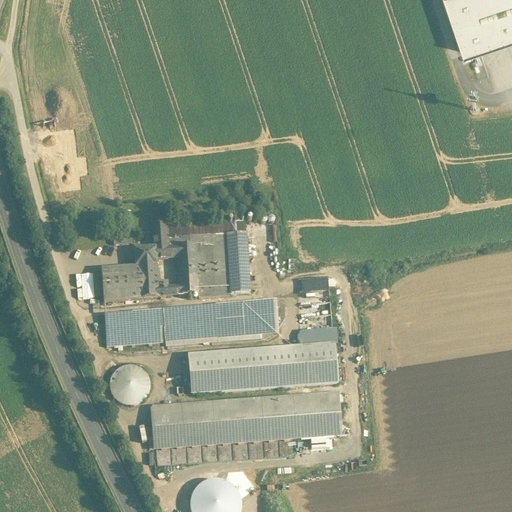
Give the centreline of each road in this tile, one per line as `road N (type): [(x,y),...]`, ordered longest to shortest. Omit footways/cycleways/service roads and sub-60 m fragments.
road 1 (track): [(0,47),(48,232),(106,396),(165,511)]
road 2 (primary): [(0,197),(57,355),(131,511)]
